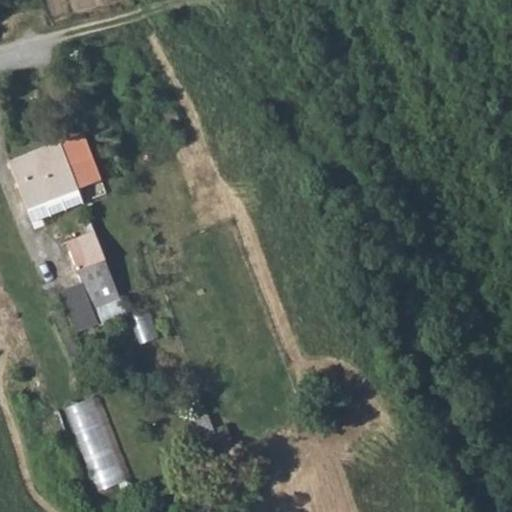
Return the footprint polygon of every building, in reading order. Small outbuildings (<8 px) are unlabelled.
[(77,185),(58,140),(8,161),(25,206),(77,185)] [(77,185),(25,206),(32,220),(82,199),(77,185)] [(102,289),(115,282),(96,232),(67,243),(77,269),(82,283),(62,290),(77,330),(128,316),(121,300),(111,295),(104,298),(102,289)] [(150,308),(135,311),(141,340),(157,336),(150,308)] [(100,393),(67,405),(98,488),(130,476),(100,393)]
